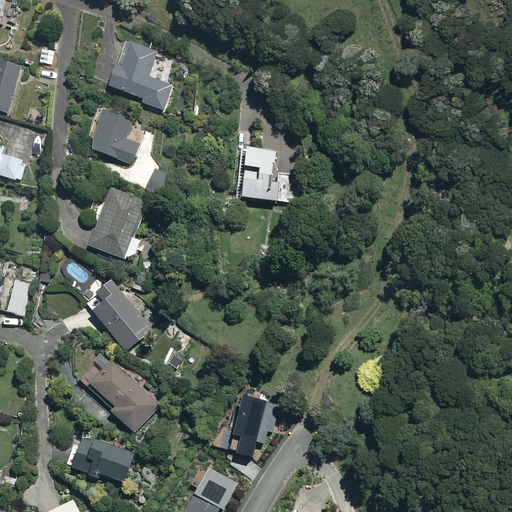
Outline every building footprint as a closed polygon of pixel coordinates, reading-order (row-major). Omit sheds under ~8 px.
[(159,49),(134,41),(125,68),(117,65),(110,85),(145,97),(142,104),(165,111),(174,84),(150,75),(159,49)] [(54,52),(42,49),(39,63),(51,66),(54,52)] [(0,110),(10,113),(23,63),(0,57),(0,110)] [(133,119),(103,109),(88,150),(131,166),(140,142),(126,136),(133,119)] [(0,173),(22,181),(29,160),(4,155),(6,147),(0,143),(0,173)] [(279,149),(245,146),(241,198),(301,203),(304,174),(277,172),(279,149)] [(174,178),(154,170),(147,189),(167,197),(174,178)] [(90,244),(126,258),(148,199),(112,186),(90,244)] [(52,270),(42,268),(39,281),(50,283),(52,270)] [(149,274),(134,272),(131,289),(146,292),(149,274)] [(31,285),(16,280),(7,312),(23,316),(31,285)] [(120,286),(94,306),(129,351),(156,330),(120,286)] [(186,354),(174,347),(165,362),(177,369),(186,354)] [(113,357),(92,381),(118,404),(112,410),(136,432),(163,402),(113,357)] [(84,434),(73,466),(128,483),(138,451),(84,434)] [(213,468),(187,511),(219,511),(237,482),(213,468)] [(79,511),(73,499),(47,511),(92,511),(91,510),(88,511),(79,511)]
